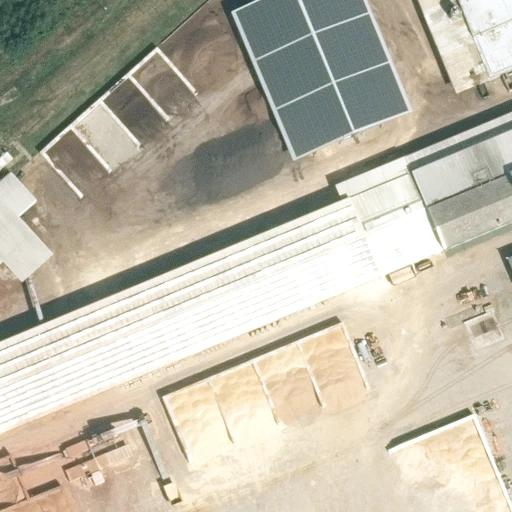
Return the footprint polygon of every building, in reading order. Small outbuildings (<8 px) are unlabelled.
[(410,117),(362,0),(256,0),(228,12),(290,166),(410,117)] [(511,0),(416,0),(459,102),(511,79),(511,0)] [(324,203),(0,340),(0,435),(511,218),(511,106),(318,189),(324,203)] [(19,294),(53,264),(21,227),(37,212),(12,183),(0,194),(0,278),(3,275),(19,294)] [(250,511),(299,511),(292,495),(250,511)]
